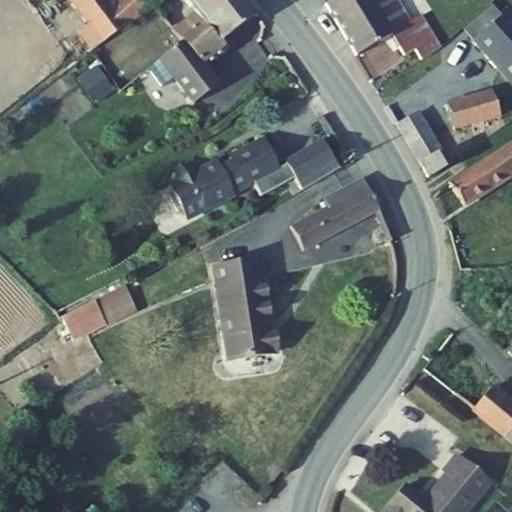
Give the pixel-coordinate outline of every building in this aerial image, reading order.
[(115,11),(105,0),(75,0),(72,3),(92,29),(81,38),(95,57),(156,10),(167,0),(168,0),(129,0),(127,2),(115,11)] [(125,0),(105,0),(115,11),(127,2),(125,0)] [(260,21),(242,0),(183,50),(185,53),(156,79),(169,97),(180,88),(200,112),(222,94),(209,75),(231,58),(224,49),(260,21)] [(167,0),(156,10),(164,20),(176,11),(167,0)] [(242,0),(186,0),(201,18),(174,39),(183,50),(242,0)] [(344,0),(329,10),(358,62),(394,40),(408,61),(418,54),(425,66),(446,53),(423,20),(413,25),(397,0),(344,0)] [(511,21),(509,18),(476,48),(511,86),(511,21)] [(104,77),(88,89),(103,109),(119,98),(104,77)] [(502,92),(458,106),(465,131),(509,117),(502,92)] [(416,111),(395,122),(420,165),(435,156),(440,153),(416,111)] [(277,167),(263,137),(227,155),(230,161),(219,167),(215,159),(195,169),(178,164),(173,181),(167,183),(165,196),(173,211),(184,217),(252,180),(259,194),(293,177),(301,189),(338,167),(321,139),(277,167)] [(511,147),(450,189),(466,212),(511,180),(511,147)] [(435,156),(420,165),(429,180),(443,169),(435,156)] [(330,215),(286,237),(301,263),(384,217),(366,182),(325,205),(330,215)] [(255,270),(210,277),(223,370),(276,363),(272,339),(266,339),(255,270)] [(126,295),(100,309),(112,329),(139,315),(126,295)] [(100,309),(62,328),(66,332),(81,347),(112,329),(100,309)] [(511,411),(491,394),(473,417),(511,448),(511,411)] [(463,511),(489,479),(455,451),(443,466),(448,470),(425,497),(406,481),(380,511),(463,511)]
